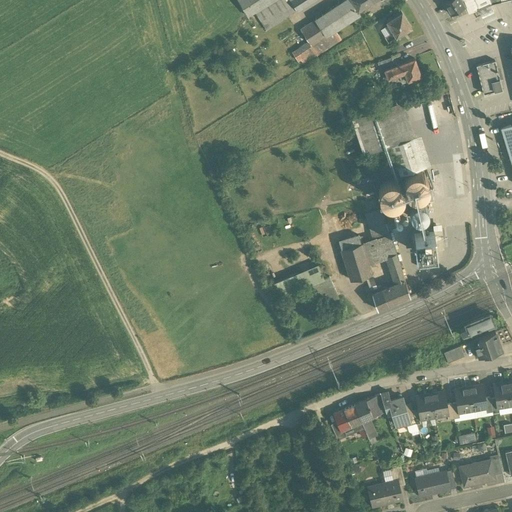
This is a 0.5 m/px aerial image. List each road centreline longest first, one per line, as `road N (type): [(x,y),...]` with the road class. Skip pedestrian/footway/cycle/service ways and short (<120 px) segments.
road 1 (secondary): [(0,456),(36,430),(281,360),(490,265)]
road 2 (track): [(163,396),(60,185),(0,153)]
road 3 (secondary): [(490,265),(466,109),(452,61),(419,0)]
road 4 (track): [(158,386),(0,414)]
